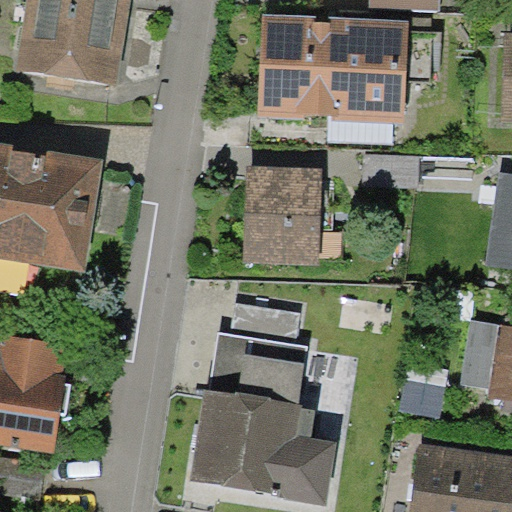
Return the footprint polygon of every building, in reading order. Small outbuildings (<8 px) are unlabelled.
[(115,0),(21,0),(13,80),(105,91),(115,0)] [(388,33),(253,27),(248,125),(384,131),(388,33)] [(511,43),(493,42),(487,120),(511,121),(511,43)] [(83,164),(0,154),(0,265),(70,273),(83,164)] [(236,262),(303,265),(307,176),(240,173),(236,262)] [(511,325),(498,323),(482,389),(511,396),(511,325)] [(207,334),(184,478),(322,500),(332,437),(280,429),(293,347),(207,334)] [(0,441),(51,449),(64,355),(0,345),(0,441)] [(511,511),(511,462),(406,451),(399,511),(511,511)]
